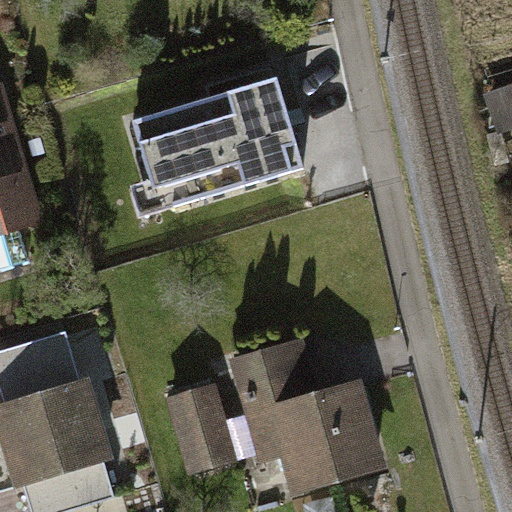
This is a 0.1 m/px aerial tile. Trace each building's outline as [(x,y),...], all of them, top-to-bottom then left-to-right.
[(304,165),(276,73),(133,117),(150,172),(129,178),(140,215),(304,165)] [(511,86),(494,93),(509,133),(511,131),(511,86)] [(11,87),(0,89),(0,243),(50,230),(11,87)] [(316,342),(240,363),(267,464),(289,458),(301,502),(391,478),(366,385),(331,395),(316,342)] [(90,375),(0,402),(0,430),(16,482),(25,479),(34,511),(52,511),(114,493),(104,460),(115,457),(90,375)] [(222,387),(176,402),(202,480),(248,465),(222,387)]
